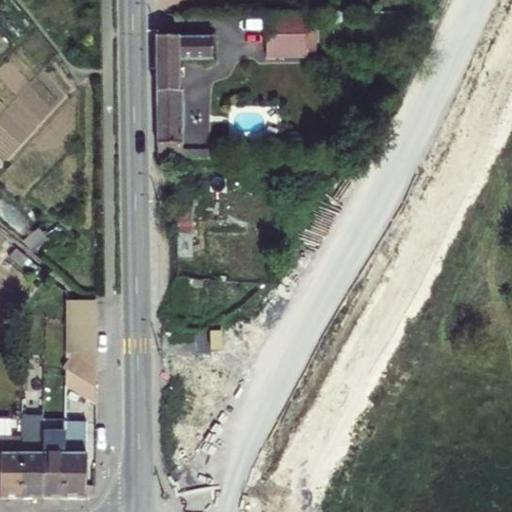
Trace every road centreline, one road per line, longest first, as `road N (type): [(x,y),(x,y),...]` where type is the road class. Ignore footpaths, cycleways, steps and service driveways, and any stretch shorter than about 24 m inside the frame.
road 1 (secondary): [(203,511),(380,199),(476,0)]
road 2 (residential): [(134,0),(143,511)]
